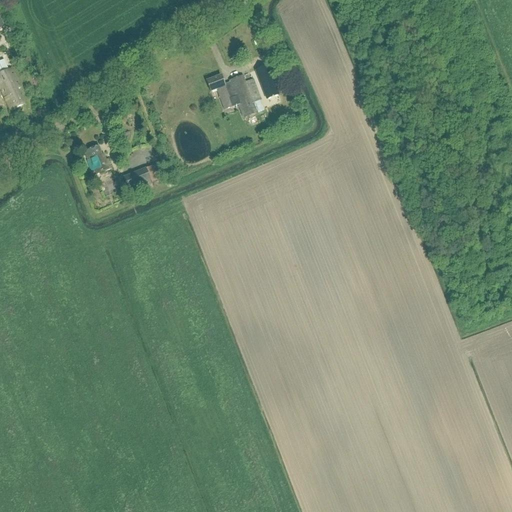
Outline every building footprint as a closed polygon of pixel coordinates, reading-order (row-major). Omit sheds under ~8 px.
[(0,89),(11,112),(24,106),(17,90),(21,89),(11,69),(8,71),(3,61),(0,62),(0,89)] [(268,67),(256,72),(267,100),(279,95),(268,67)] [(243,119),(251,116),(254,122),(257,121),(254,115),(257,114),(253,103),(261,101),(253,80),(245,83),(243,77),(229,82),(230,83),(224,85),(221,77),(206,82),(210,93),(216,90),(224,111),(233,108),(229,99),(235,97),(243,119)] [(93,177),(111,170),(107,160),(104,161),(98,147),(84,152),(88,161),(87,161),(93,177)] [(143,152),(134,155),(136,162),(145,159),(143,152)] [(122,173),(132,169),(130,163),(120,167),(122,173)] [(139,173),(130,176),(122,179),(123,181),(128,195),(129,195),(131,198),(153,189),(151,185),(161,181),(157,167),(139,173)]
